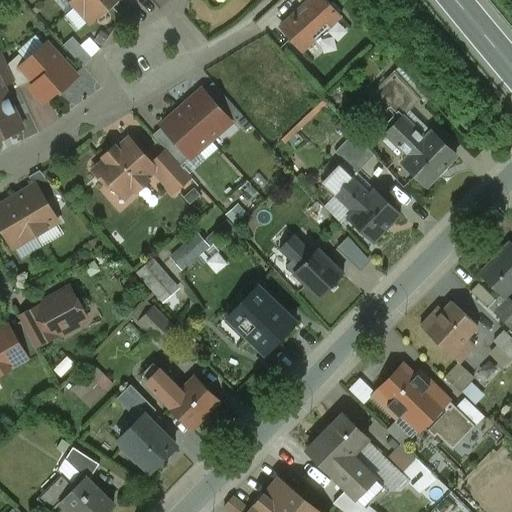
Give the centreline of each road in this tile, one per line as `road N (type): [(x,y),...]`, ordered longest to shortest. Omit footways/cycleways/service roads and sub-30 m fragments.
road 1 (tertiary): [(511,176),(183,511)]
road 2 (residential): [(197,58),(176,21),(106,59),(127,97)]
road 3 (residential): [(0,169),(127,97)]
